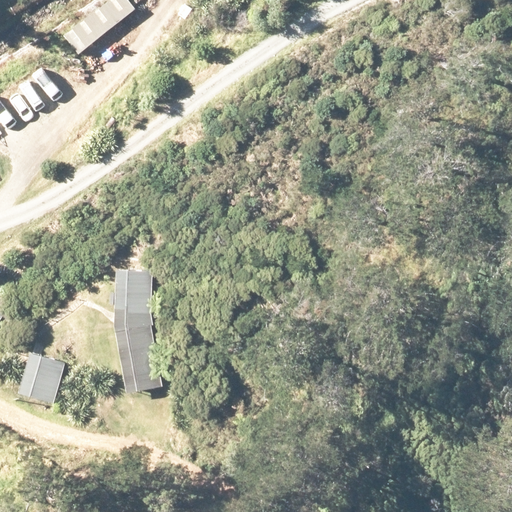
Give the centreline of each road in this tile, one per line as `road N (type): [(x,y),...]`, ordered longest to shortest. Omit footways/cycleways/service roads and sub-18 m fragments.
road 1 (unclassified): [(0,220),(36,209),(362,0)]
road 2 (unclassified): [(0,205),(195,0)]
